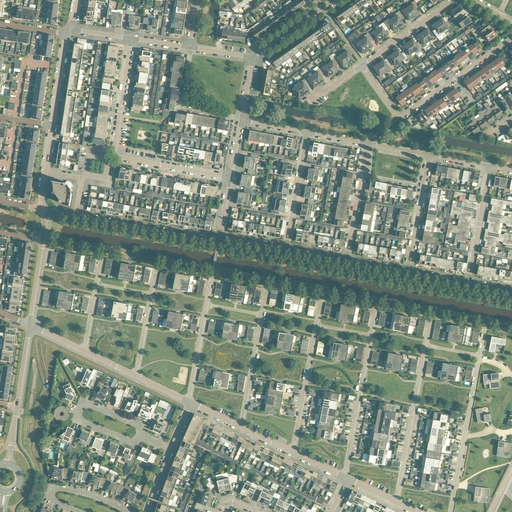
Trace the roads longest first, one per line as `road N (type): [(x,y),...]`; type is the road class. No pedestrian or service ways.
road 1 (residential): [(230,178),(115,154),(131,38)]
road 2 (residential): [(511,37),(399,116),(361,66)]
road 3 (residential): [(396,501),(430,319)]
road 4 (residential): [(345,477),(376,309)]
road 5 (residential): [(293,452),(321,299)]
road 6 (tertiary): [(218,239),(76,215)]
road 7 (residential): [(241,427),(266,287)]
road 8 (residential): [(140,436),(138,427),(79,408),(83,422),(136,440)]
road 9 (residential): [(187,401),(211,278)]
